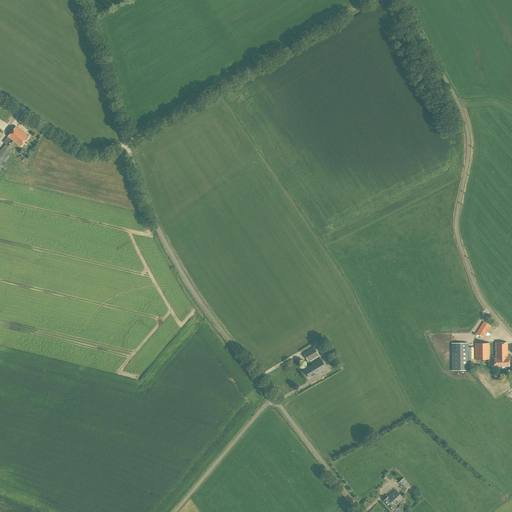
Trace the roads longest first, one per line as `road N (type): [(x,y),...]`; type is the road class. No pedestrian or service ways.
road 1 (unclassified): [(511,334),(485,305),(460,242),(468,125),(401,0)]
road 2 (unclassified): [(272,396),(193,292),(126,143)]
road 3 (unclassified): [(126,143),(366,0)]
road 4 (unclassified): [(173,511),(272,396)]
road 5 (unclassified): [(126,143),(81,0)]
road 6 (unclassified): [(360,511),(272,396)]
road 7 (unclassified): [(126,143),(85,150),(0,93)]
